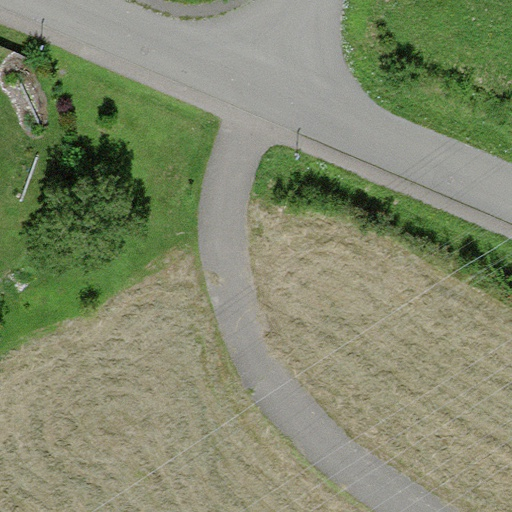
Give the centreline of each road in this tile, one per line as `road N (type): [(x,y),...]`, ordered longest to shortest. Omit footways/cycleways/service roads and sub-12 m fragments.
road 1 (track): [(443,511),(393,483),(259,371),(240,329),(221,259),(229,163),(249,71)]
road 2 (residential): [(249,71),(511,193)]
road 3 (residential): [(74,0),(249,71)]
